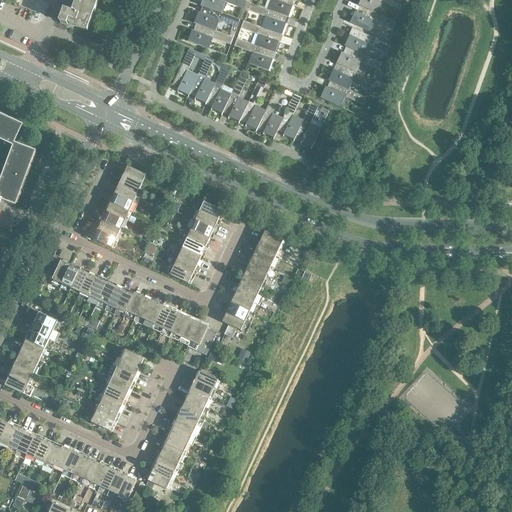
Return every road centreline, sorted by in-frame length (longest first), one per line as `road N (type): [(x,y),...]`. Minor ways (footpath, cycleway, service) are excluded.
road 1 (tertiary): [(101,123),(360,242),(511,253)]
road 2 (tertiary): [(511,227),(361,219),(110,105)]
road 3 (residential): [(0,393),(127,452),(137,449),(174,368)]
road 4 (residential): [(73,240),(200,299),(210,297),(243,224)]
road 5 (residential): [(304,159),(274,153),(158,98),(155,83),(172,37)]
road 6 (residential): [(310,0),(279,78),(309,89),(344,0)]
road 7 (unclassified): [(0,337),(13,293),(49,228)]
